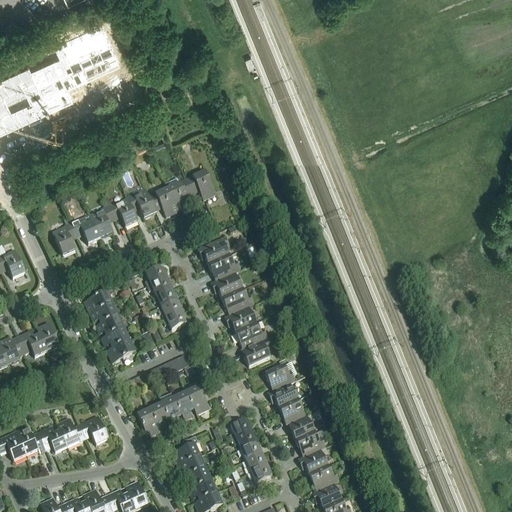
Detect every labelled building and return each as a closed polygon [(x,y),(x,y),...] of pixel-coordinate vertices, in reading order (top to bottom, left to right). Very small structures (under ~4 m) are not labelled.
[(29,67),(0,79),(0,135),(83,98),(78,86),(120,66),(102,27),(55,49),(59,58),(31,71),(29,67)] [(16,36),(11,30),(6,34),(11,40),(16,36)] [(190,180),(190,179),(185,181),(191,194),(197,191),(203,203),(216,197),(205,173),(190,180)] [(182,184),(167,190),(178,214),(191,208),(185,196),(191,194),(185,181),(181,183),(182,184)] [(160,208),(165,220),(178,214),(167,190),(153,197),(149,189),(145,191),(146,192),(148,198),(154,211),(160,208)] [(156,216),(154,211),(148,198),(146,192),(131,198),(131,197),(129,198),(127,193),(124,195),(126,201),(127,201),(132,212),(138,209),(144,221),(156,216)] [(106,205),(107,208),(113,220),(119,218),(125,230),(138,224),(132,212),(127,201),(126,201),(112,207),(110,203),(106,205)] [(104,211),(89,218),(100,242),(113,236),(107,223),(113,220),(107,208),(103,210),(104,211)] [(88,247),(100,242),(89,218),(75,224),(72,218),(68,220),(76,238),(82,235),(88,247)] [(76,238),(68,220),(68,219),(63,221),(66,228),(52,234),(63,258),(75,253),(71,244),(70,240),(76,238)] [(208,267),(229,258),(224,247),(228,246),(225,239),(204,249),(197,252),(198,254),(203,264),(206,263),(208,267)] [(14,253),(0,258),(0,271),(2,276),(3,275),(8,273),(12,282),(25,276),(22,271),(18,261),(14,253)] [(216,284),(235,275),(240,273),(237,267),(234,268),(229,258),(208,267),(213,278),(216,284)] [(22,260),(18,261),(22,271),(23,273),(27,271),(22,260)] [(146,286),(148,291),(169,281),(164,270),(161,271),(161,270),(146,277),(149,284),(146,286)] [(220,297),(222,301),(242,292),(235,275),(216,284),(211,286),(213,292),(216,298),(220,297)] [(154,293),(157,300),(174,292),(169,281),(148,291),(150,295),(154,293)] [(159,305),(162,312),(179,304),(174,292),(157,300),(153,302),(155,307),(159,305)] [(229,318),(248,309),(253,307),(250,301),(247,302),(242,292),(222,301),(227,312),(229,318)] [(90,317),(113,306),(107,293),(84,304),(90,317)] [(125,293),(119,296),(122,302),(128,298),(125,293)] [(164,316),(167,323),(184,315),(179,304),(162,312),(158,313),(160,318),(164,316)] [(98,322),(100,327),(118,318),(113,306),(90,317),(93,325),(98,322)] [(233,331),(235,335),(256,326),(248,309),(229,318),(224,320),(230,332),(233,331)] [(186,328),(185,325),(188,323),(184,315),(167,323),(163,325),(165,329),(169,328),(172,334),(186,328)] [(143,316),(134,320),(136,324),(145,320),(143,316)] [(95,329),(99,337),(104,335),(106,339),(124,331),(118,318),(100,327),(95,329)] [(36,331),(38,337),(47,355),(59,349),(48,325),(36,331)] [(236,339),(242,352),(267,341),(264,335),(260,336),(256,326),(235,335),(236,339)] [(278,336),(285,333),(282,327),(276,330),(278,336)] [(110,347),(112,351),(130,343),(124,331),(106,339),(101,341),(105,349),(110,347)] [(34,360),(47,355),(38,337),(34,339),(31,333),(22,337),(17,339),(16,340),(24,357),(31,354),(34,360)] [(147,335),(139,339),(142,347),(151,342),(147,335)] [(10,342),(9,340),(6,341),(0,343),(0,353),(7,369),(19,363),(18,360),(24,357),(16,340),(10,342)] [(265,349),(270,347),(267,341),(242,352),(241,353),(244,360),(248,370),(269,360),(265,349)] [(112,366),(135,355),(130,343),(112,351),(107,353),(112,366)] [(178,361),(182,371),(189,368),(184,358),(178,361)] [(65,361),(52,367),(55,374),(68,368),(65,361)] [(176,374),(182,371),(178,361),(171,364),(176,374)] [(170,377),(176,374),(171,364),(165,367),(170,377)] [(164,380),(170,377),(165,367),(159,369),(164,380)] [(273,393),(290,385),(295,383),(292,376),(289,378),(284,367),(265,376),(270,388),(273,393)] [(158,383),(164,380),(159,369),(153,372),(158,383)] [(151,386),(158,383),(153,372),(147,375),(151,386)] [(146,388),(151,386),(147,375),(141,378),(146,388)] [(139,391),(146,388),(141,378),(135,381),(139,391)] [(134,394),(139,391),(135,381),(129,384),(134,394)] [(127,397),(134,394),(129,384),(122,387),(127,397)] [(276,406),(278,411),(298,402),(290,385),(273,393),(268,395),(271,403),(273,407),(276,406)] [(198,388),(186,394),(194,412),(196,417),(209,411),(198,388)] [(192,419),(190,414),(194,412),(186,394),(173,400),(182,418),(184,423),(192,419)] [(180,425),(178,420),(182,418),(173,400),(161,405),(170,424),(172,429),(180,425)] [(286,427),(288,426),(305,419),(298,402),(278,411),(286,427)] [(160,434),(168,431),(165,426),(170,424),(161,405),(149,411),(160,434)] [(148,440),(160,434),(149,411),(137,417),(148,440)] [(288,426),(296,443),(314,435),(307,418),(305,419),(288,426)] [(109,443),(97,419),(79,427),(86,442),(92,439),(96,448),(109,443)] [(69,421),(56,427),(59,433),(68,450),(86,442),(79,427),(73,430),(69,421)] [(233,436),(229,438),(232,443),(253,433),(248,422),(245,423),(230,429),(233,436)] [(39,457),(46,454),(37,436),(31,438),(27,429),(15,435),(26,459),(38,453),(39,457)] [(68,450),(59,433),(54,435),(51,429),(37,436),(46,454),(52,451),(55,456),(68,450)] [(237,446),(240,452),(258,444),(253,433),(232,443),(234,447),(237,446)] [(13,465),(26,459),(15,435),(0,441),(0,457),(0,458),(9,454),(13,465)] [(302,457),(303,460),(325,450),(322,444),(319,445),(314,435),(296,443),(302,457)] [(177,469),(200,459),(195,447),(198,445),(195,439),(183,445),(186,450),(171,457),(177,469)] [(217,451),(213,443),(209,445),(212,453),(217,451)] [(239,459),(243,457),(246,464),(263,456),(258,444),(240,452),(237,454),(239,459)] [(307,472),(309,477),(328,469),(320,453),(326,450),(325,450),(303,460),(298,462),(304,474),(307,472)] [(248,468),(251,475),(268,467),(263,456),(246,464),(242,465),(244,470),(248,468)] [(186,474),(188,479),(206,471),(200,459),(177,469),(180,477),(186,474)] [(269,477),(272,476),(268,467),(251,475),(247,477),(250,482),(253,480),(256,487),(271,480),(269,477)] [(317,494),(334,486),(339,484),(336,478),(333,480),(328,469),(309,477),(317,494)] [(206,471),(188,479),(183,482),(186,489),(191,487),(193,491),(211,483),(206,471)] [(197,499),(199,504),(217,495),(211,483),(193,491),(188,494),(192,502),(197,499)] [(138,484),(125,490),(128,496),(135,511),(138,511),(148,507),(138,484)] [(321,507),(323,511),(342,503),(334,486),(317,494),(312,496),(315,504),(317,508),(321,507)] [(234,488),(228,491),(234,503),(240,501),(234,488)] [(111,511),(106,499),(100,502),(95,492),(90,495),(83,498),(86,504),(89,511),(111,511)] [(123,498),(120,492),(106,499),(111,511),(120,511),(121,511),(120,511),(135,511),(128,496),(123,498)] [(196,511),(212,511),(222,508),(217,495),(199,504),(194,506),(196,511)] [(65,511),(63,507),(57,510),(53,501),(40,507),(42,511),(65,511)] [(80,507),(77,501),(63,507),(65,511),(89,511),(86,504),(80,507)] [(322,511),(349,511),(345,511),(342,503),(323,511),(322,511)]
